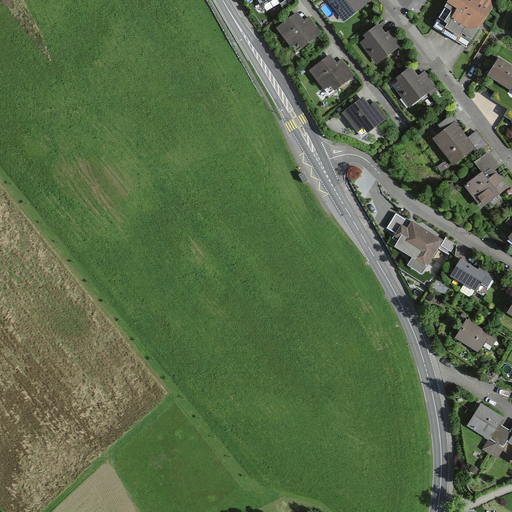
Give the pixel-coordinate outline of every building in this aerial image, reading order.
[(290,0),(253,0),(263,16),(290,0)] [(326,0),(344,22),(371,1),(370,0),(326,0)] [(452,0),(450,4),(483,23),(494,4),(487,0),(452,0)] [(468,49),(483,23),(450,4),(435,29),(468,49)] [(292,58),(319,38),(324,34),(311,16),(301,23),(295,15),(272,31),(292,58)] [(355,40),(357,43),(376,68),(403,47),(389,29),(380,35),(373,26),(355,40)] [(321,95),(353,75),(342,59),(335,63),(331,56),(306,72),(321,95)] [(511,65),(499,57),(488,75),(511,90),(511,65)] [(407,110),(435,89),(421,70),(412,76),(405,67),(385,82),(407,110)] [(354,139),(385,118),(373,100),(366,105),(361,97),(336,113),(354,139)] [(447,166),(471,150),(451,122),(427,139),(447,166)] [(511,189),(496,168),(500,165),(489,150),(470,164),(476,171),(458,184),(479,212),(511,189)] [(443,242),(409,221),(403,230),(395,225),(388,235),(397,240),(392,248),(426,269),(443,242)] [(511,224),(501,237),(511,247),(511,224)] [(475,269),(458,257),(445,276),(480,300),(498,275),(479,263),(475,269)] [(511,294),(501,313),(511,320),(511,294)] [(497,339),(465,317),(451,338),(475,354),(483,342),(491,348),(497,339)] [(483,449),(490,453),(506,427),(498,422),(502,416),(482,404),(470,422),(492,436),(483,449)] [(511,430),(506,427),(490,453),(496,457),(503,447),(511,452),(511,430)]
